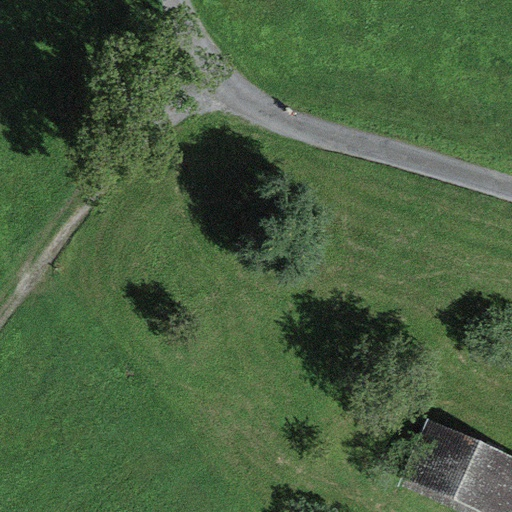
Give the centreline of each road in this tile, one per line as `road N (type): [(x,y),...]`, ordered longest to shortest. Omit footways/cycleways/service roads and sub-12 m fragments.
road 1 (trunk): [(398,0),(327,511)]
road 2 (track): [(172,0),(200,68),(231,93),(511,193)]
road 3 (track): [(200,68),(0,333)]
